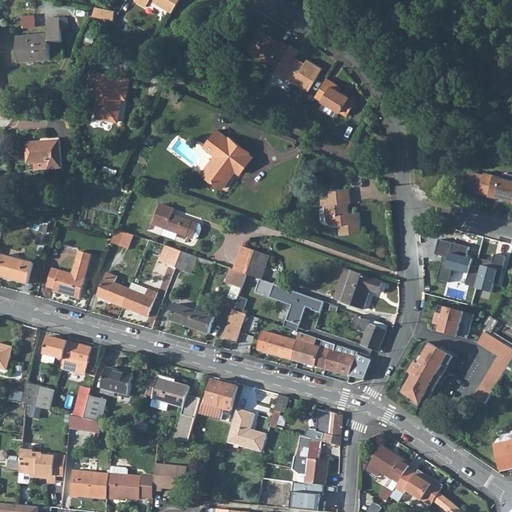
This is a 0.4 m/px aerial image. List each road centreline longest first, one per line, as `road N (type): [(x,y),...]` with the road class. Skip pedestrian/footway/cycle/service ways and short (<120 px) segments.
road 1 (tertiary): [(0,303),(362,405)]
road 2 (residential): [(271,0),(361,59),(395,124),(406,207)]
road 3 (residential): [(406,207),(410,316),(362,405)]
road 4 (unknown): [(224,256),(258,237),(413,281)]
road 5 (unknown): [(228,104),(402,173)]
road 6 (tertiary): [(362,405),(511,496)]
